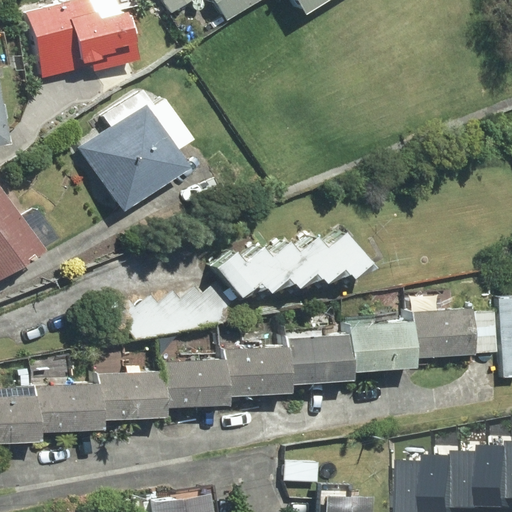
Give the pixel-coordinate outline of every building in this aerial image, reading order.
[(92,0),(76,0),(26,13),(41,77),(93,64),(95,70),(140,59),(129,13),(98,20),(92,0)] [(158,0),(167,14),(188,0),(158,0)] [(214,0),(227,20),(261,0),(298,0),(305,10),(321,0),(214,0)] [(154,105),(143,90),(105,115),(113,127),(81,148),(125,212),(190,168),(177,149),(193,138),(165,97),(154,105)] [(0,93),(0,140),(9,139),(0,93)] [(0,281),(46,251),(0,182),(0,281)] [(356,279),(374,264),(346,232),(328,247),(318,237),(300,251),(292,242),(273,256),(264,247),(246,262),(234,248),(210,265),(243,298),(262,284),(272,294),(289,279),(302,289),(318,274),(329,284),(346,270),(356,279)] [(107,312),(126,339),(239,317),(232,308),(212,281),(197,293),(190,286),(173,299),(168,290),(151,303),(146,294),(129,307),(124,299),(107,312)] [(404,367),(404,360),(492,355),(489,307),(401,312),(401,317),(336,321),(336,332),(278,335),(278,345),(216,349),(217,356),(152,360),(152,368),(90,371),(91,382),(28,385),(29,394),(0,395),(0,444),(31,443),(31,433),(93,430),(93,421),(155,417),(155,407),(219,404),(219,397),(281,394),(280,387),(339,383),(339,371),(404,367)] [(413,461),(410,511),(463,511),(464,505),(511,507),(511,444),(494,443),(494,451),(465,450),(465,456),(438,454),(438,462),(413,461)] [(278,463),(278,479),(312,480),(312,463),(278,463)] [(201,511),(198,493),(143,501),(144,511),(201,511)] [(316,494),(316,497),(315,511),(364,511),(365,496),(344,495),(316,494)]
